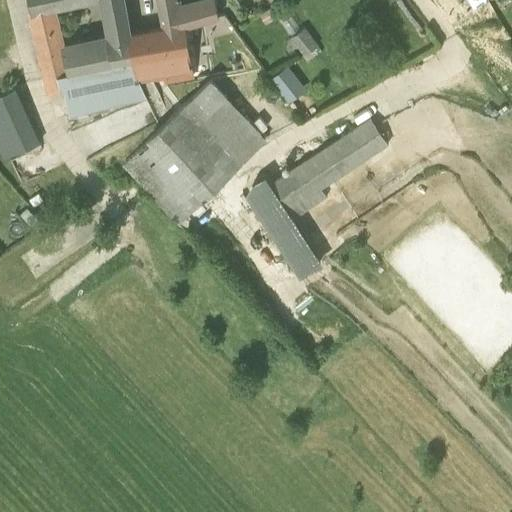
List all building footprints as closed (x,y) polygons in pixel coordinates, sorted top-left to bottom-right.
[(130,33),(112,36),(55,47),(46,4),(63,0),(28,0),(30,8),(28,9),(48,93),(58,91),(57,90),(64,88),(68,116),(147,98),(137,74),(141,73),(137,66),(130,33)] [(130,33),(126,7),(124,0),(104,0),(112,36),(130,33)] [(160,0),(165,27),(182,23),(218,15),(214,0),(195,0),(179,4),(178,0),(160,0)] [(260,13),(266,23),(276,17),(270,7),(260,13)] [(193,74),(182,23),(165,27),(130,33),(137,66),(141,73),(142,77),(169,71),(170,79),(193,74)] [(303,54),(318,43),(305,26),(291,37),(303,54)] [(290,100),(309,87),(291,62),(272,75),(290,100)] [(185,102),(203,121),(228,97),(211,78),(185,102)] [(0,150),(3,157),(40,142),(15,86),(0,92),(0,150)] [(242,161),(203,121),(185,102),(121,163),(179,224),(185,218),(184,217),(190,211),(242,161)] [(271,181),(294,218),(327,195),(321,187),(388,143),(370,116),(271,181)] [(294,218),(271,181),(265,173),(252,182),(246,195),(299,278),(323,263),(294,218)]
